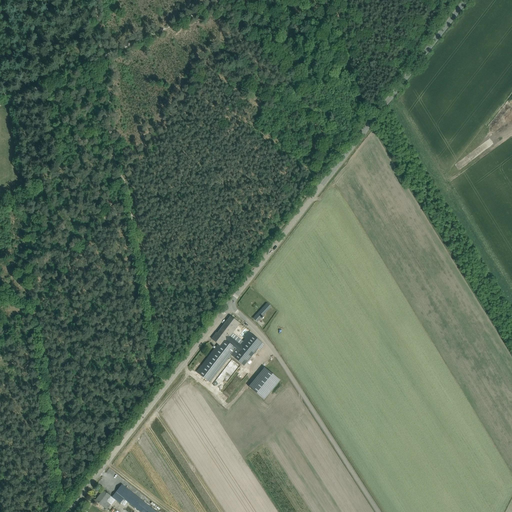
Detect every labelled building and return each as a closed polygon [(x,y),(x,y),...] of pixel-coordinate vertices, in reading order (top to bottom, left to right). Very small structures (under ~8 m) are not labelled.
[(259,322),(272,305),(267,301),(254,318),(259,322)] [(218,344),(197,372),(208,381),(230,354),(244,366),(259,348),(260,350),(264,345),(262,343),(263,343),(249,332),(244,338),(245,339),(241,345),(230,336),(240,323),(230,316),(217,333),(212,339),(218,344)] [(264,368),(249,387),(264,400),(280,380),(264,368)] [(120,503),(123,499),(124,498),(141,511),(156,511),(122,484),(112,497),(120,503)] [(110,496),(107,494),(103,490),(96,500),(103,506),(103,505),(107,509),(110,505),(106,501),(110,496)]
